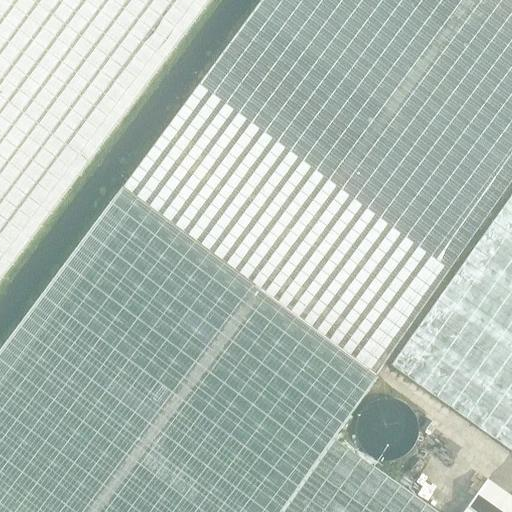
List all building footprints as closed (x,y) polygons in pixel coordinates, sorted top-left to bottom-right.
[(0,0),(0,281),(82,170),(205,0),(0,0)] [(511,0),(258,0),(0,349),(0,511),(282,511),(333,440),(378,378),(375,376),(386,361),(511,181),(511,0)] [(511,189),(478,239),(387,366),(505,449),(511,453),(511,189)] [(429,428),(429,427),(428,421),(426,414),(422,408),(418,403),(413,399),(407,396),(401,394),(394,394),(386,395),(381,397),(375,400),(371,404),(367,409),(364,414),(362,420),(362,427),(362,434),(364,439),(367,446),(371,451),(376,455),(382,458),(388,460),(393,461),(401,460),(407,459),(412,456),(417,452),(421,448),(425,441),(428,435),(429,428)] [(434,511),(333,440),(282,511),(434,511)] [(511,511),(511,497),(487,480),(465,511),(511,511)]
